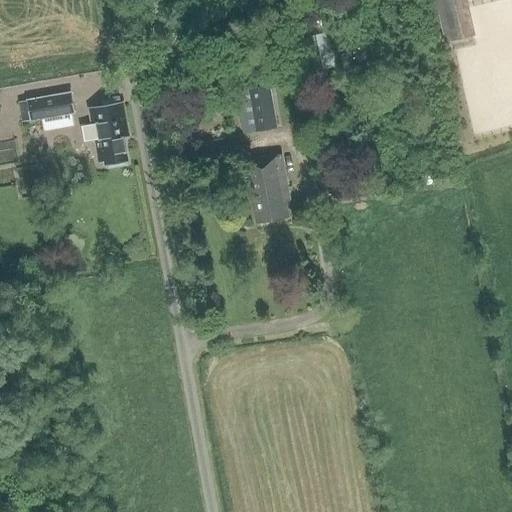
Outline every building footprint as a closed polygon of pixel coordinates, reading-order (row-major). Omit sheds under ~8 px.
[(439,0),(449,40),(475,34),(467,0),(439,0)] [(301,37),(308,72),(335,67),(328,31),(301,37)] [(276,128),(269,85),(236,90),(242,133),(276,128)] [(71,93),(19,101),(23,123),(75,114),(71,93)] [(108,167),(126,164),(125,159),(127,158),(123,136),(128,135),(123,103),(119,104),(118,97),(101,100),(103,107),(89,109),(91,123),(81,125),(84,141),(94,139),(98,161),(104,160),(104,163),(107,163),(108,167)] [(219,114),(216,99),(196,103),(200,125),(218,122),(216,114),(219,114)] [(187,135),(194,169),(236,161),(229,127),(187,135)] [(286,203),(290,202),(282,158),(241,165),(245,187),(247,187),(250,201),(252,200),(257,226),(289,220),(286,203)]
